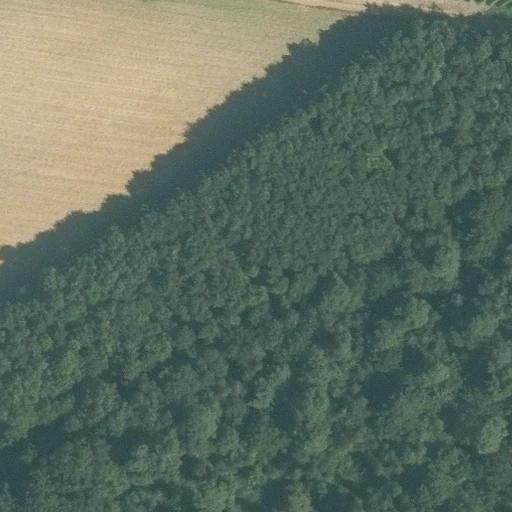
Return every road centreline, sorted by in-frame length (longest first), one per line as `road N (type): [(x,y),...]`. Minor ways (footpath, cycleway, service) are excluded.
road 1 (track): [(0,482),(149,374),(511,169)]
road 2 (track): [(294,0),(511,33)]
